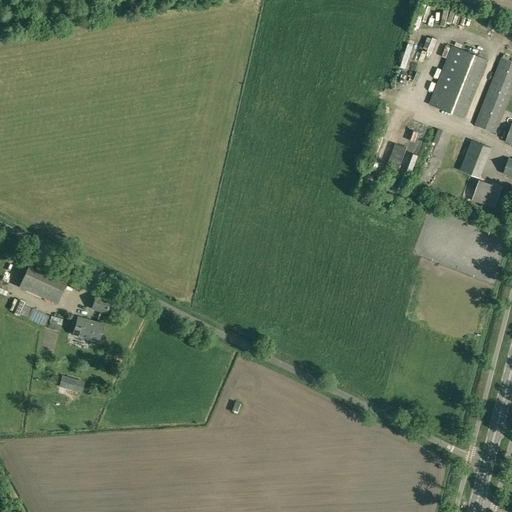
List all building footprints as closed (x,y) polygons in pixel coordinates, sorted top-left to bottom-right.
[(464,118),(487,59),(453,46),(430,104),(464,118)] [(496,133),(511,93),(511,61),(501,57),(475,124),(496,133)] [(378,135),(374,146),(383,149),(387,139),(378,135)] [(480,178),(491,148),(472,140),(460,170),(480,178)] [(450,158),(456,143),(451,141),(445,156),(450,158)] [(511,176),(511,159),(509,158),(503,173),(511,176)] [(479,181),(473,200),(495,208),(502,189),(479,181)] [(57,304),(70,276),(31,259),(19,286),(57,304)] [(106,315),(110,301),(95,297),(92,311),(106,315)] [(25,302),(20,300),(14,313),(19,316),(25,302)] [(43,322),(47,312),(29,305),(25,315),(43,322)] [(61,325),(63,319),(51,315),(49,322),(61,325)] [(98,341),(103,324),(77,317),(73,334),(98,341)] [(84,381),(73,378),(70,389),(81,393),(84,381)] [(236,414),(240,404),(235,402),(231,412),(236,414)]
